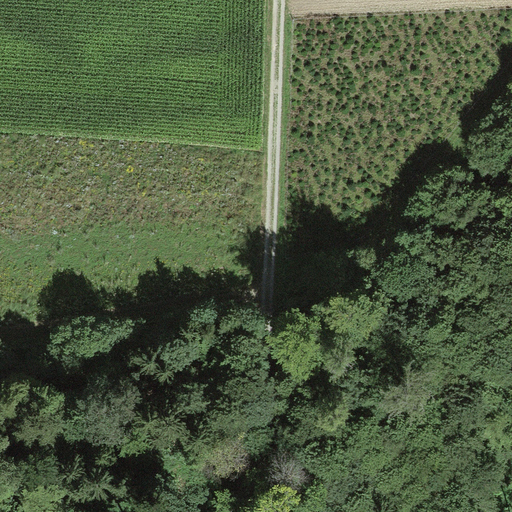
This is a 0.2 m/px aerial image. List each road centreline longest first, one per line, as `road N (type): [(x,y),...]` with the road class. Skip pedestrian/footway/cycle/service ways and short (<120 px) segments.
road 1 (track): [(268,299),(281,0)]
road 2 (track): [(0,337),(230,296),(268,299)]
road 3 (track): [(240,511),(268,299)]
